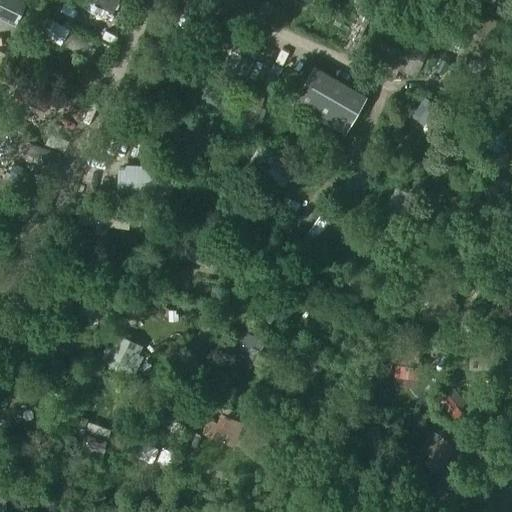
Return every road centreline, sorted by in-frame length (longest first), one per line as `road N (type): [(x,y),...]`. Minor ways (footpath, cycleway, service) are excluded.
road 1 (track): [(198,0),(392,97),(248,310)]
road 2 (track): [(311,448),(511,55)]
road 3 (track): [(0,286),(148,0)]
road 4 (track): [(406,469),(511,260)]
